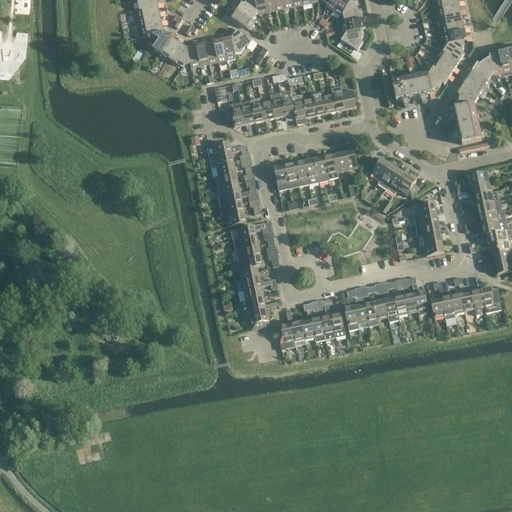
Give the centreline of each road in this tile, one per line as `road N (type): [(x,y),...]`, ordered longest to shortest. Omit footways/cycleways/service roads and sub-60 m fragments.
road 1 (residential): [(323,289),(466,267),(446,171)]
road 2 (residential): [(287,265),(258,153),(273,143),(370,128)]
